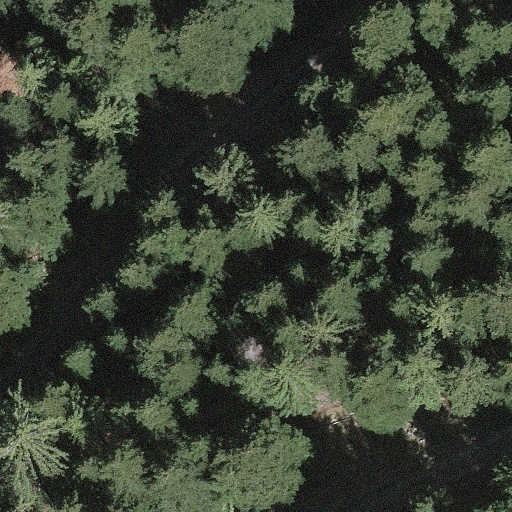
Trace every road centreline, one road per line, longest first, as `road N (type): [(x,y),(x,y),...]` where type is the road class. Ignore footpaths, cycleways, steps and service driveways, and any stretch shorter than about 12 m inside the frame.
road 1 (track): [(411,0),(206,156),(0,395)]
road 2 (track): [(365,511),(511,439)]
